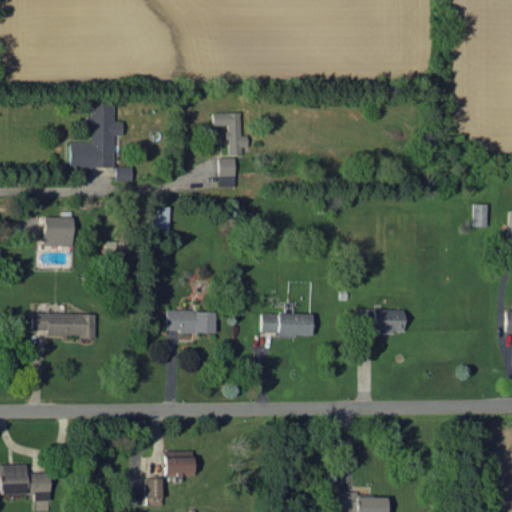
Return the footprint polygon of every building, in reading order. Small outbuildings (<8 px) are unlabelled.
[(110,166),(109,134),(119,134),(118,120),(110,120),(110,101),(87,101),(87,114),(82,114),(82,126),(87,125),(87,141),(66,141),(66,166),(110,166)] [(208,112),(209,124),(223,124),(224,153),(238,153),(238,145),(244,145),(243,133),(237,134),(236,111),(208,112)] [(231,156),(214,156),(215,186),(231,185),(231,156)] [(127,165),(111,165),(112,180),(128,179),(127,165)] [(469,224),(483,225),(483,202),(470,202),(469,224)] [(166,205),(147,205),(146,232),(165,232),(166,205)] [(39,244),(68,244),(69,216),(40,215),(39,244)] [(400,308),(354,308),(354,330),(400,331),(400,308)] [(511,331),(511,308),(502,308),(502,331),(511,331)] [(211,330),(211,309),(162,309),(162,330),(211,330)] [(91,312),(28,311),(28,328),(43,329),(42,335),(91,335),(91,312)] [(257,331),(273,331),(273,334),(309,335),(309,313),(258,312),(257,331)] [(160,474),(189,473),(189,449),(160,450),(160,474)] [(46,499),(45,470),(22,471),(22,462),(0,463),(0,492),(30,492),(30,499),(46,499)] [(143,497),(159,496),(159,476),(142,476),(143,497)] [(336,507),(346,507),(345,511),(382,511),(383,496),(353,495),(353,490),(337,490),(336,507)]
